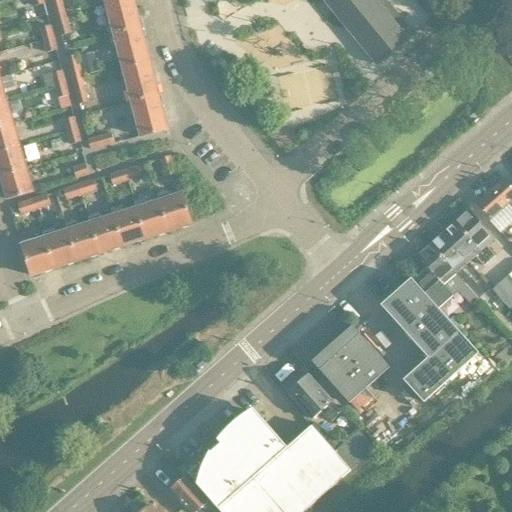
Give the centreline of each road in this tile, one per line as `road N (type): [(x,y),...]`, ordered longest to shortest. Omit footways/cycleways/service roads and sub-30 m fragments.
road 1 (tertiary): [(64,511),(340,266)]
road 2 (residential): [(25,322),(287,209)]
road 3 (residential): [(273,194),(468,29)]
road 4 (tertiary): [(340,266),(511,115)]
road 5 (residential): [(273,194),(194,96),(161,0)]
